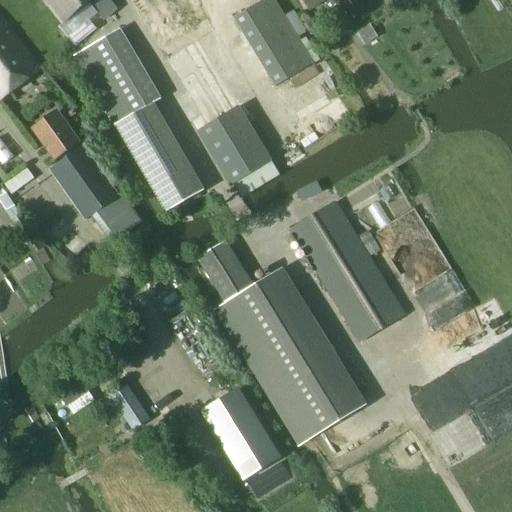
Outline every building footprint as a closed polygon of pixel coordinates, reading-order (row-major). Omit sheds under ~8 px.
[(44,0),(64,24),(80,12),(89,4),(97,13),(98,14),(102,19),(115,8),(108,0),(44,0)] [(176,0),(136,0),(168,51),(197,34),(176,0)] [(264,0),(234,19),(275,87),(313,65),(274,2),(273,0),(264,0)] [(302,0),(309,11),(325,0),(302,0)] [(340,0),(340,1),(352,20),(364,13),(356,0),(340,0)] [(0,101),(39,71),(12,36),(0,20),(0,101)] [(370,26),(356,35),(364,46),(378,38),(370,26)] [(79,54),(74,56),(115,126),(150,106),(160,100),(161,100),(120,30),(79,54)] [(166,60),(190,99),(221,80),(197,41),(166,60)] [(190,99),(207,126),(238,107),(221,80),(190,99)] [(238,107),(207,126),(197,132),(230,187),(271,163),(238,107)] [(57,114),(33,131),(53,159),(77,142),(57,114)] [(49,171),(85,221),(118,198),(111,189),(115,186),(111,181),(108,183),(82,148),(49,171)] [(7,193),(0,197),(0,199),(7,211),(15,206),(7,193)] [(122,195),(92,218),(111,244),(142,222),(122,195)] [(289,230),(360,344),(405,316),(335,203),(320,211),(289,230)] [(197,259),(224,303),(252,287),(224,242),(197,259)] [(217,310),(300,445),(305,443),(363,407),(280,271),(222,307),(217,310)] [(81,378),(59,393),(68,408),(91,393),(81,378)] [(125,386),(108,398),(134,434),(150,423),(125,386)] [(238,389),(200,412),(243,482),(281,459),(238,389)]
